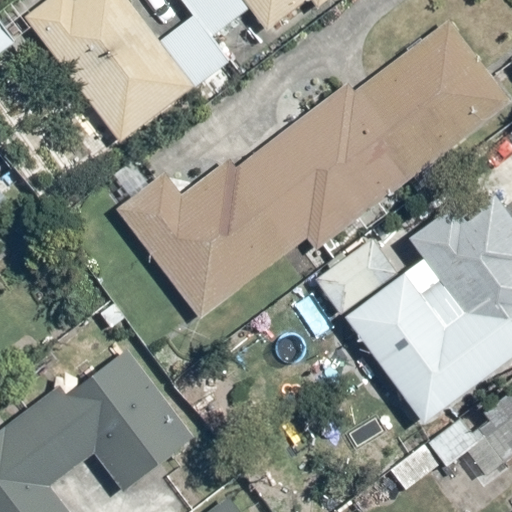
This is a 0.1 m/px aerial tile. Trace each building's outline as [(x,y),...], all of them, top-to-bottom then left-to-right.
[(73,0),(46,0),(24,17),(120,143),(194,87),(127,0),(73,0),(74,0),(73,0)] [(244,0),(268,30),(307,1),(314,10),(327,0),(244,0)] [(164,173),(116,209),(199,319),(308,237),(316,248),(511,101),(449,18),(352,90),(347,83),(234,167),(228,160),(181,196),(164,173)] [(0,26),(0,51),(12,42),(0,26)] [(420,257),(340,316),(421,423),(511,355),(511,213),(498,194),(463,220),(451,204),(406,238),(420,257)] [(58,385),(0,429),(0,511),(69,511),(49,485),(92,453),(121,491),(194,436),(127,348),(66,395),(58,385)] [(511,390),(483,412),(495,427),(464,449),(484,476),(511,454),(511,390)] [(258,511),(238,486),(204,511),(258,511)]
